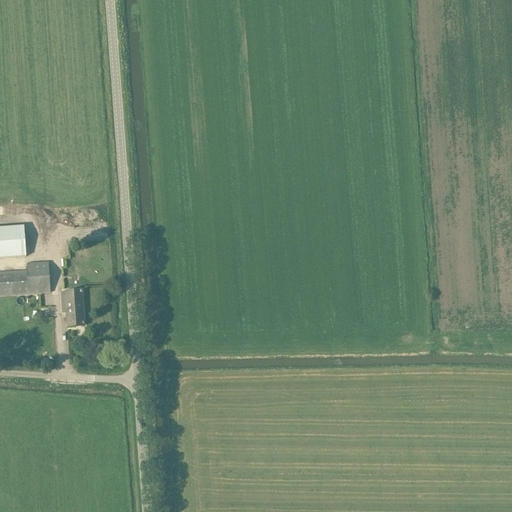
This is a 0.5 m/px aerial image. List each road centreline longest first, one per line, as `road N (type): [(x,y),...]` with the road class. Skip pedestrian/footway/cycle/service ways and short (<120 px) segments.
road 1 (unclassified): [(135,380),(107,0)]
road 2 (unclassified): [(135,380),(0,373)]
road 3 (unclassified): [(145,511),(135,380)]
